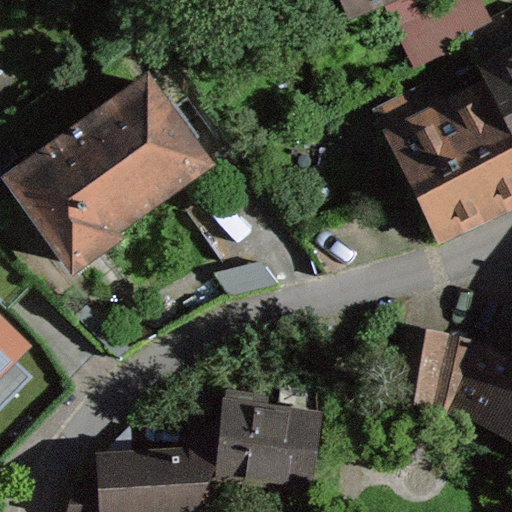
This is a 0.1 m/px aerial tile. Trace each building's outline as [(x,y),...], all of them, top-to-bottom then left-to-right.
[(344,0),(350,13),(381,0),(344,0)] [(511,127),(511,57),(484,72),(490,84),(511,127)] [(110,233),(204,163),(189,143),(200,135),(171,96),(162,103),(147,83),(84,129),(83,127),(72,134),(74,137),(13,181),(76,267),(114,239),(110,233)] [(439,229),(511,190),(511,127),(490,84),(436,113),(428,98),(415,105),(411,97),(378,114),(439,229)] [(0,372),(33,340),(0,308),(0,372)] [(431,407),(448,336),(405,327),(400,399),(431,407)] [(470,416),(505,354),(477,343),(448,336),(431,407),(470,416)] [(470,416),(511,439),(511,358),(505,354),(470,416)] [(239,406),(225,405),(222,438),(226,472),(311,487),(319,417),(319,387),(281,382),(279,411),(263,410),(239,406)] [(264,398),(240,395),(239,406),(263,410),(264,398)] [(192,452),(99,456),(99,486),(99,511),(202,511),(226,472),(222,438),(191,438),(192,452)] [(99,511),(99,486),(76,486),(76,511),(99,511)]
